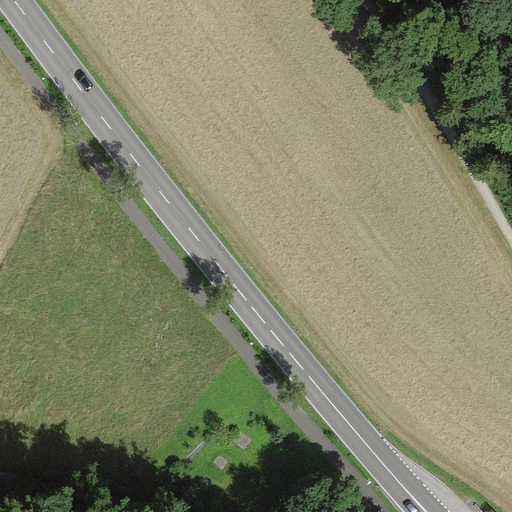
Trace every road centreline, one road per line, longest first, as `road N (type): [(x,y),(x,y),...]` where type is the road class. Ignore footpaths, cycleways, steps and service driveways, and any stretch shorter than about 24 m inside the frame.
road 1 (secondary): [(19,0),(184,220),(432,511)]
road 2 (track): [(0,28),(223,324),(381,511)]
road 3 (track): [(367,0),(511,248)]
